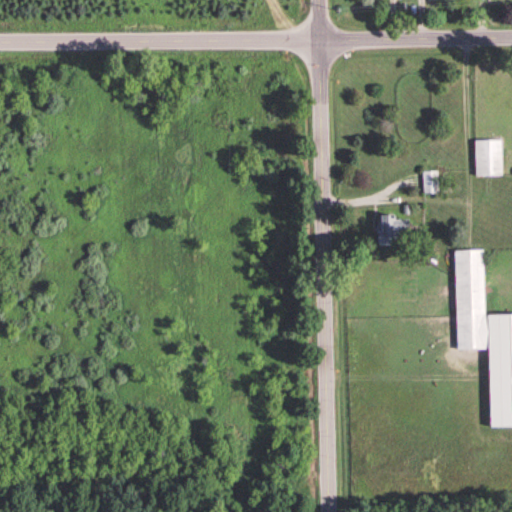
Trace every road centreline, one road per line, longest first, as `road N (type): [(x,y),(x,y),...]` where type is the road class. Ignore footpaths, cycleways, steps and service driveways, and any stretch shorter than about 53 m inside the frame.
road 1 (residential): [(335,511),(324,0)]
road 2 (tertiary): [(0,45),(511,41)]
